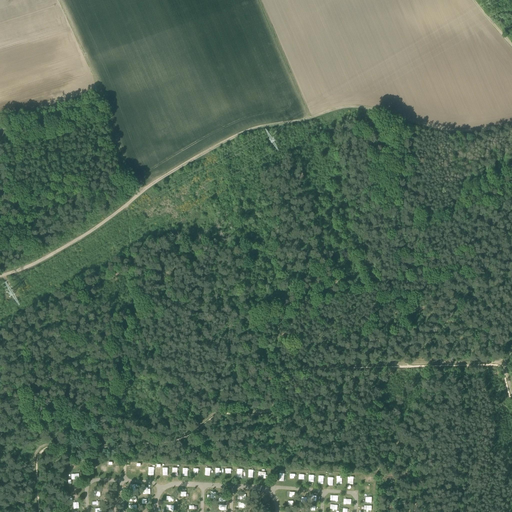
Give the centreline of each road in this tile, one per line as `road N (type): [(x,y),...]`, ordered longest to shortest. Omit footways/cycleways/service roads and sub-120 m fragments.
road 1 (track): [(34,511),(31,454),(49,439),(131,439),(183,432),(224,408),(265,410),(275,403),(277,377),(297,365),(471,360)]
road 2 (track): [(215,147),(355,106),(463,132),(511,124)]
road 3 (track): [(0,277),(71,244),(141,189),(215,147)]
road 4 (track): [(59,0),(119,158),(141,189)]
road 5 (track): [(265,0),(311,119)]
